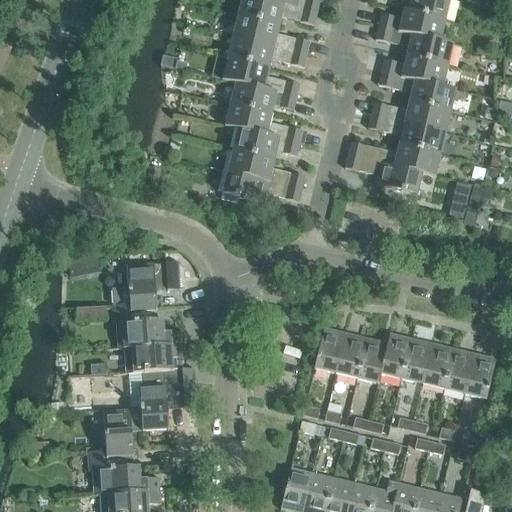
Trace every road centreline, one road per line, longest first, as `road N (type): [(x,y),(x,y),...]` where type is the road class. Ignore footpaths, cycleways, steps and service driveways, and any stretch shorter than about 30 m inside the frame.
road 1 (residential): [(511,297),(459,297),(306,264),(232,282)]
road 2 (residential): [(232,282),(214,252),(187,237),(22,186)]
road 3 (residential): [(227,511),(232,282)]
road 4 (tertiary): [(22,186),(82,0)]
